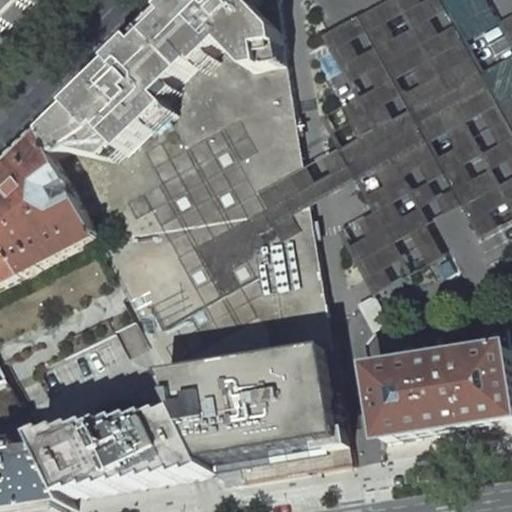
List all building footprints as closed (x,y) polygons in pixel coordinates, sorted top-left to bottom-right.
[(0,0),(0,48),(50,0),(0,0)] [(358,468),(348,407),(345,408),(343,400),(347,400),(339,355),(338,356),(338,354),(336,340),(316,209),(309,171),(281,0),(191,0),(89,99),(96,118),(65,135),(63,132),(57,130),(50,137),(107,244),(182,390),(224,481),(236,479),(237,486),(246,484),(247,485),(256,484),(345,470),(358,468)] [(318,166),(309,171),(316,209),(324,205),(360,185),(377,216),(342,235),(377,299),(448,260),(431,228),(465,210),(482,242),(511,225),(511,18),(502,24),(488,0),(396,0),(326,39),(360,102),(325,121),(343,153),(318,166)] [(89,99),(57,130),(63,132),(65,135),(96,118),(89,99)] [(0,299),(107,244),(50,137),(0,184),(0,299)] [(360,307),(376,336),(388,319),(378,301),(374,300),(360,307)] [(378,374),(390,445),(511,425),(511,353),(506,355),(506,352),(502,353),(503,355),(378,374)] [(0,424),(28,410),(14,385),(0,392),(0,424)] [(187,474),(214,462),(192,418),(178,424),(176,420),(164,426),(187,474)] [(60,440),(46,446),(51,457),(73,498),(190,480),(187,474),(164,426),(161,422),(148,429),(146,424),(134,430),(132,427),(120,433),(117,429),(105,435),(104,432),(91,438),(88,435),(76,440),(75,437),(62,443),(60,440)] [(11,463),(19,511),(76,511),(80,511),(73,498),(51,457),(32,460),(30,448),(23,449),(23,451),(9,453),(11,463)] [(19,511),(11,463),(0,465),(0,485),(4,511),(19,511)] [(346,479),(345,470),(256,484),(258,493),(262,496),(315,488),(314,483),(321,481),(322,486),(343,483),(346,479)]
